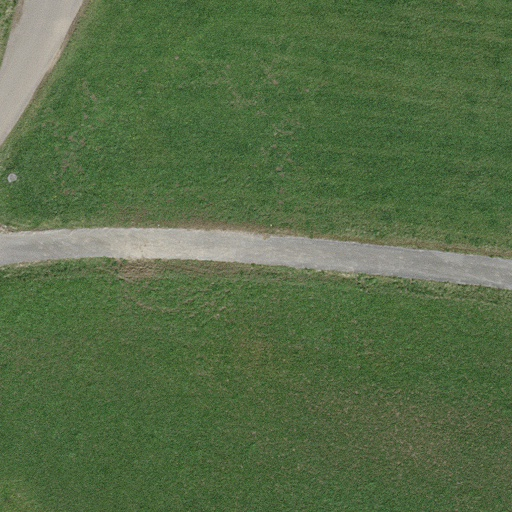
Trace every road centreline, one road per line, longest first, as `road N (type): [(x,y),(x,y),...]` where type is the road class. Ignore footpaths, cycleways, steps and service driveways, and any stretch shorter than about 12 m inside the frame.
road 1 (track): [(511,271),(193,242),(0,248)]
road 2 (track): [(52,0),(27,67),(0,110)]
